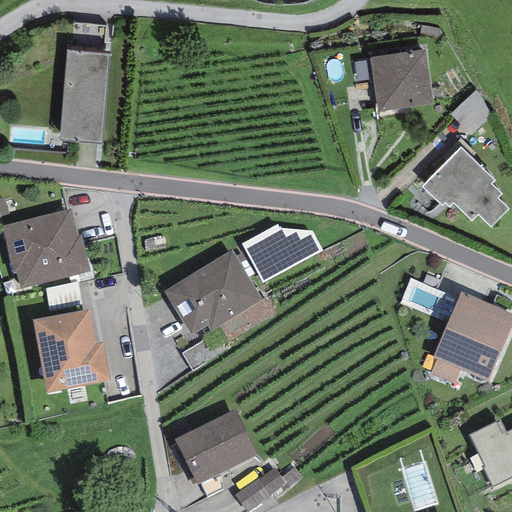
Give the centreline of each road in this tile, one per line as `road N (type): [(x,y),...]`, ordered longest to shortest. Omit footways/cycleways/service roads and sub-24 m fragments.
road 1 (residential): [(0,165),(362,210),(511,276)]
road 2 (residential): [(0,30),(31,10),(65,2),(290,22),(318,20),(351,0)]
